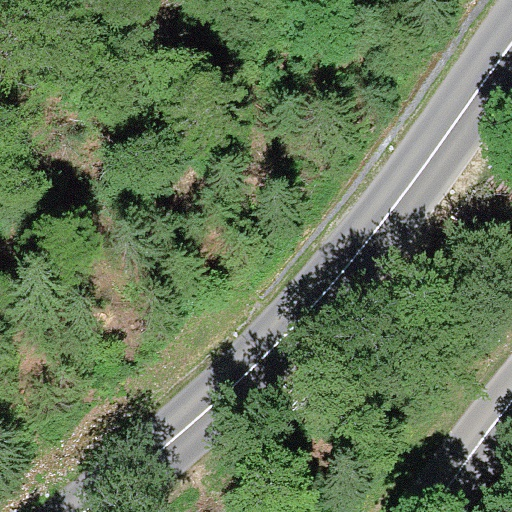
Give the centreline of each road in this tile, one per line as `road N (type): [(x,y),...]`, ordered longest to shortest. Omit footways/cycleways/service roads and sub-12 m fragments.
road 1 (tertiary): [(511,46),(380,230),(282,341),(84,511)]
road 2 (tertiary): [(424,511),(511,395)]
